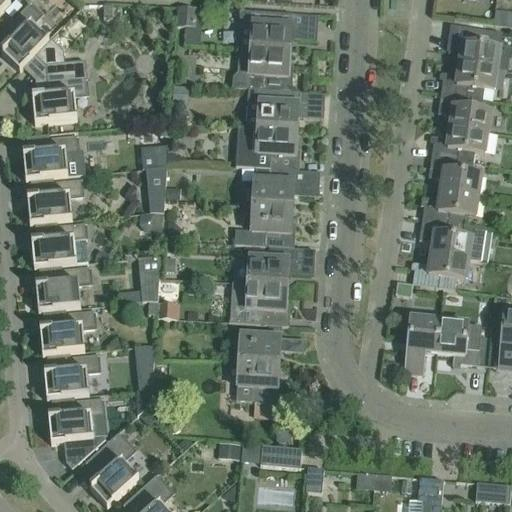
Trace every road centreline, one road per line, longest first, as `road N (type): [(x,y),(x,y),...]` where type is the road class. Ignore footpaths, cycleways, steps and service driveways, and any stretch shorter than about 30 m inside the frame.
road 1 (residential): [(357,0),(336,347),(344,373),(367,398)]
road 2 (residential): [(367,398),(426,0)]
road 3 (residential): [(367,398),(395,418),(511,430)]
road 4 (residential): [(11,451),(0,311)]
